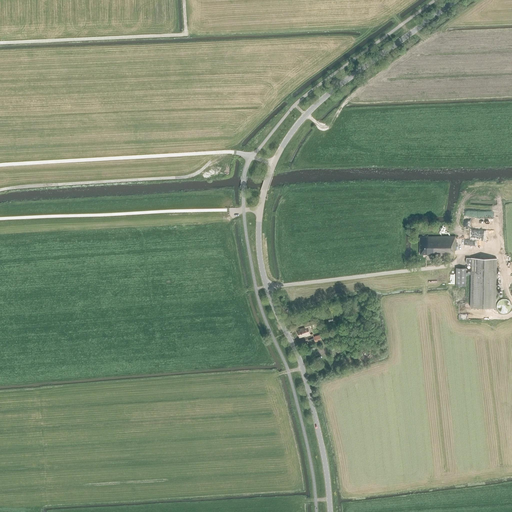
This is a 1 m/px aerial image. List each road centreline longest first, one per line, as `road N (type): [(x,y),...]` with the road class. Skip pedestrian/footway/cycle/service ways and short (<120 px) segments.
road 1 (track): [(243,291),(451,266),(472,251),(500,254),(511,298)]
road 2 (secondary): [(456,0),(315,105),(269,174)]
road 3 (secondary): [(309,397),(261,267),(259,210),(269,174)]
road 4 (track): [(0,43),(185,34),(183,0)]
